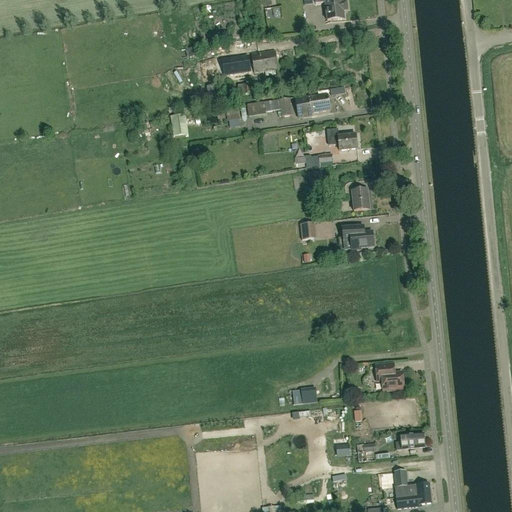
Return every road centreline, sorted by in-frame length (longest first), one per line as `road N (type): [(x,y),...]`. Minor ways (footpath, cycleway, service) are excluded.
road 1 (tertiary): [(456,511),(403,0)]
road 2 (unclassified): [(511,432),(471,47)]
